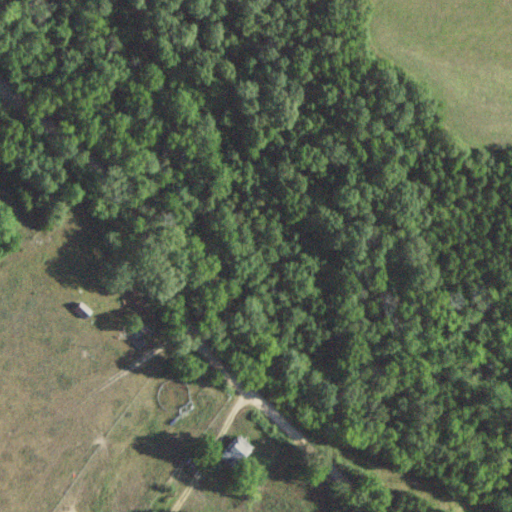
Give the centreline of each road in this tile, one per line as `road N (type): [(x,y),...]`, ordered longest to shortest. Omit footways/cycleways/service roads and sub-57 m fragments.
road 1 (residential): [(382,511),(204,345),(114,178),(0,84)]
road 2 (residential): [(251,394),(174,511)]
